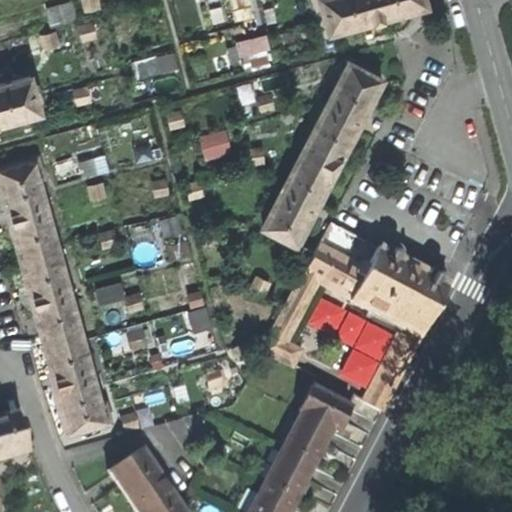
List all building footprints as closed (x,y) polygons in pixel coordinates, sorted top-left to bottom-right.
[(320,0),(329,31),(427,4),(425,0),(320,0)] [(54,27),(77,20),(71,1),(49,7),(54,27)] [(123,29),(136,26),(132,10),(119,13),(123,29)] [(91,44),(110,38),(102,13),(84,18),(91,44)] [(22,60),(34,58),(27,34),(16,37),(22,60)] [(37,58),(52,54),(47,38),(32,42),(37,58)] [(242,57),(253,54),(249,38),(237,42),(242,57)] [(140,71),(168,65),(165,53),(137,58),(140,71)] [(350,62),(263,226),(297,244),(320,199),(359,124),(383,79),(350,62)] [(0,122),(41,111),(31,75),(0,83),(0,122)] [(62,111),(81,106),(76,86),(57,91),(62,111)] [(208,157),(231,151),(225,131),(202,137),(208,157)] [(245,151),(237,153),(239,164),(246,163),(245,151)] [(94,158),(79,161),(83,178),(98,174),(94,158)] [(70,430),(108,420),(104,404),(102,404),(39,175),(41,175),(37,159),(0,168),(0,174),(11,215),(33,295),(58,389),(70,430)] [(103,182),(87,186),(99,230),(114,227),(103,182)] [(189,199),(198,197),(194,184),(185,186),(189,199)] [(196,231),(201,248),(218,243),(214,226),(196,231)] [(114,230),(100,234),(103,245),(116,241),(114,230)] [(318,245),(310,240),(288,283),(296,288),(318,246),(318,245)] [(171,258),(191,253),(187,241),(168,247),(171,258)] [(358,267),(318,246),(296,288),(264,350),(292,365),(300,350),(282,340),(315,278),(351,297),(350,300),(402,327),(363,402),(380,411),(447,284),(443,281),(444,279),(444,275),(442,271),(439,268),(435,267),(431,268),(428,269),(426,273),(414,266),(400,259),(401,255),(401,251),(400,248),(398,246),(396,244),(393,244),(390,244),(386,246),(383,250),(377,247),(367,265),(361,262),(358,267)] [(181,309),(204,302),(196,272),(187,274),(191,293),(178,296),(181,309)] [(95,288),(100,303),(125,295),(120,280),(95,288)] [(343,420),(350,406),(310,385),(296,411),(299,413),(332,430),(336,432),(343,420)] [(0,458),(26,451),(15,412),(0,417),(0,458)] [(151,412),(119,419),(122,433),(154,426),(151,412)] [(323,447),(332,430),(299,413),(280,447),(313,464),(323,447)] [(196,416),(167,423),(188,455),(212,438),(196,416)] [(305,481),(313,464),(280,447),(262,482),(295,499),(305,481)] [(135,511),(184,511),(184,510),(179,502),(178,503),(170,491),(172,489),(164,477),(162,479),(154,468),(155,467),(149,459),(141,448),(107,470),(132,506),(135,511)] [(288,511),(295,499),(262,482),(245,511),(288,511)]
